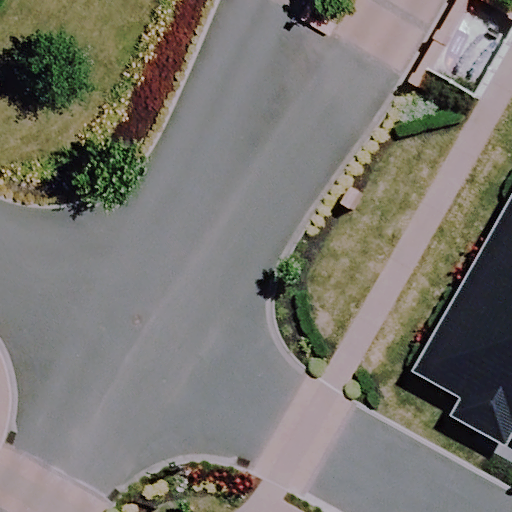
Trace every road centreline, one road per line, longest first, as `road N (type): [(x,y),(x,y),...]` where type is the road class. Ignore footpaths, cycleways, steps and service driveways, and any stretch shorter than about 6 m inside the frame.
road 1 (residential): [(131,336),(325,0)]
road 2 (residential): [(131,336),(445,511)]
road 3 (residential): [(33,511),(131,336)]
road 4 (residential): [(0,262),(131,336)]
